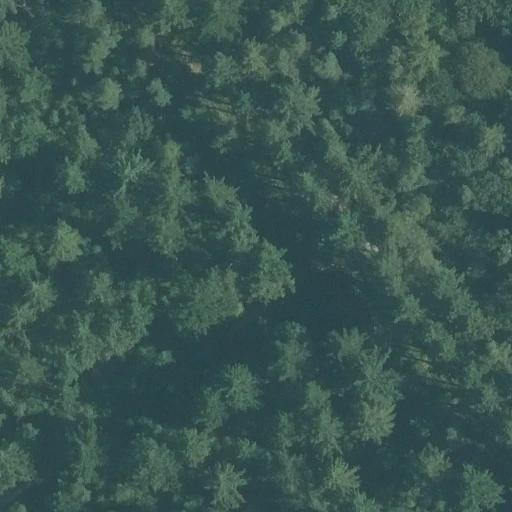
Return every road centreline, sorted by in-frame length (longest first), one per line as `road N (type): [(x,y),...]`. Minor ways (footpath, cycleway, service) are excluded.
road 1 (track): [(171,0),(511,419)]
road 2 (track): [(360,236),(0,510)]
